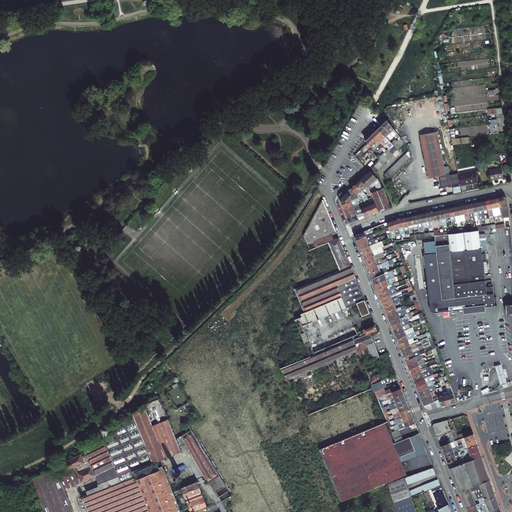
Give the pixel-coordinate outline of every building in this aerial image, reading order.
[(488,68),(488,60),(474,60),(474,65),(476,65),(477,68),(488,68)] [(439,76),(409,81),(416,121),(446,116),(439,76)] [(494,77),(461,80),(462,87),(484,85),(485,93),(487,93),(487,89),(495,88),(494,77)] [(456,112),(475,111),(474,99),(455,100),(456,112)] [(387,121),(382,125),(393,137),(396,141),(398,140),(400,138),(398,135),(397,136),(397,137),(396,138),(394,135),(395,135),(396,136),(398,134),(387,121)] [(500,133),(499,124),(491,125),(492,134),(500,133)] [(393,137),(382,125),(378,129),(390,142),(392,141),(390,139),(393,137)] [(487,125),(468,127),(469,136),(488,134),(487,125)] [(390,142),(378,129),(374,134),(386,146),(388,149),(390,147),(392,145),(390,142)] [(420,136),(428,179),(445,175),(436,133),(420,136)] [(386,146),(374,134),(370,137),(381,149),(383,147),(384,148),(386,146)] [(370,137),(365,141),(380,157),(383,154),(384,153),(381,149),(370,137)] [(500,170),(488,173),(490,181),(502,179),(500,170)] [(371,196),(372,198),(378,213),(390,208),(381,183),(373,174),(371,172),(370,171),(360,180),(368,188),(372,184),(375,192),(370,194),(371,194),(371,196)] [(460,185),(460,186),(474,183),(477,183),(475,171),(458,175),(460,185)] [(458,173),(445,175),(445,176),(440,178),(442,188),(460,185),(458,175),(458,173)] [(368,188),(360,180),(356,184),(365,194),(366,197),(371,194),(370,194),(368,188)] [(356,184),(351,188),(359,196),(360,198),(360,200),(362,199),(366,197),(365,194),(356,184)] [(342,205),(357,200),(360,198),(359,196),(351,188),(341,198),(340,201),(342,205)] [(503,197),(499,198),(502,214),(503,219),(508,218),(506,198),(503,197)] [(360,208),(362,213),(364,218),(369,216),(365,207),(363,200),(362,199),(360,200),(360,198),(357,200),(358,204),(360,208)] [(370,205),(373,215),(378,213),(372,198),(370,199),(372,204),(370,205)] [(357,200),(342,205),(344,210),(353,206),(357,205),(358,204),(357,200)] [(313,242),(337,233),(323,201),(303,236),(307,244),(313,242)] [(488,217),(485,201),(480,202),(483,216),(484,220),(488,219),(488,217)] [(365,207),(369,216),(373,215),(370,205),(365,207)] [(472,232),(469,219),(469,218),(468,213),(466,205),(462,206),(463,215),(465,214),(467,226),(465,226),(466,229),(466,232),(472,232)] [(344,210),(345,214),(355,211),(353,206),(344,210)] [(345,214),(347,219),(362,213),(360,208),(359,209),(355,211),(345,214)] [(347,219),(349,222),(351,223),(364,218),(362,213),(347,219)] [(394,235),(391,221),(386,223),(389,235),(392,234),(393,235),(390,236),(391,241),(396,240),(394,235)] [(368,232),(367,230),(355,235),(354,237),(356,241),(371,234),(370,232),(368,232)] [(481,261),(481,260),(486,260),(485,254),(487,254),(484,234),(478,235),(478,231),(472,232),(466,232),(462,233),(457,233),(452,234),(448,234),(443,235),(438,235),(434,236),(435,241),(425,243),(425,248),(427,247),(428,254),(424,255),(423,255),(430,310),(433,313),(452,311),(464,310),(466,311),(468,309),(479,308),(481,309),(483,308),(496,306),(495,298),(493,298),(492,287),(485,287),(483,270),(487,269),(486,260),(481,261)] [(313,242),(315,248),(328,243),(339,239),(337,233),(313,242)] [(371,234),(356,241),(358,246),(373,239),(371,234)] [(354,327),(332,336),(310,345),(303,327),(324,318),(357,304),(362,317),(369,314),(361,293),(339,239),(328,243),(340,272),(295,291),(300,302),(305,314),(301,315),(302,319),(295,322),(310,358),(280,370),(286,380),(358,352),(363,363),(379,357),(370,334),(377,331),(374,326),(361,331),(362,334),(359,336),(360,338),(353,341),(352,338),(358,336),(354,327)] [(373,239),(358,246),(360,250),(375,244),(373,239)] [(360,250),(362,255),(381,247),(379,242),(375,244),(360,250)] [(362,255),(364,260),(379,254),(383,252),(381,247),(362,255)] [(364,260),(366,265),(375,261),(374,259),(380,256),(379,254),(364,260)] [(366,265),(368,270),(383,263),(382,261),(376,263),(375,261),(366,265)] [(368,270),(370,275),(385,268),(383,263),(368,270)] [(385,268),(370,275),(371,279),(379,276),(384,274),(386,273),(387,273),(391,271),(392,270),(390,266),(385,268)] [(371,279),(374,285),(387,280),(384,274),(379,276),(371,279)] [(374,285),(376,290),(389,285),(391,284),(392,284),(390,279),(387,280),(374,285)] [(376,290),(378,295),(388,291),(391,289),(394,288),(392,284),(391,284),(392,287),(390,287),(389,285),(376,290)] [(388,291),(378,295),(380,299),(390,295),(394,293),(396,293),(394,288),(391,289),(392,291),(389,293),(388,291)] [(380,299),(381,304),(391,299),(399,296),(399,295),(400,294),(399,291),(396,293),(394,293),(395,295),(390,297),(390,295),(380,299)] [(381,304),(383,308),(393,304),(399,302),(398,300),(397,301),(397,300),(392,302),(391,299),(381,304)] [(383,308),(387,317),(396,313),(401,311),(400,308),(395,310),(393,304),(383,308)] [(387,317),(389,322),(399,317),(404,315),(405,315),(407,314),(408,314),(407,312),(402,314),(401,313),(397,315),(396,313),(387,317)] [(389,322),(391,326),(405,320),(408,319),(409,319),(407,314),(405,315),(404,315),(406,318),(404,319),(404,318),(400,320),(399,317),(389,322)] [(310,345),(332,336),(324,318),(303,327),(310,345)] [(405,320),(391,326),(392,331),(404,326),(403,323),(406,322),(405,320)] [(392,331),(394,335),(406,331),(405,328),(408,327),(407,325),(404,326),(392,331)] [(394,335),(396,340),(408,335),(407,332),(410,331),(409,329),(406,331),(394,335)] [(408,335),(396,340),(398,344),(413,339),(412,337),(409,338),(408,335)] [(413,339),(398,344),(399,346),(400,349),(409,345),(412,344),(411,341),(413,340),(413,339)] [(400,349),(401,353),(416,347),(415,345),(410,347),(409,345),(400,349)] [(401,353),(403,357),(416,352),(418,351),(418,350),(422,349),(421,346),(416,347),(401,353)] [(416,352),(403,357),(405,361),(415,357),(422,355),(421,352),(417,354),(416,352)] [(405,361),(407,366),(417,362),(415,357),(405,361)] [(407,366),(408,370),(418,366),(424,364),(423,363),(422,363),(421,362),(417,364),(417,362),(407,366)] [(501,365),(495,367),(500,386),(507,385),(501,365)] [(418,366),(408,370),(410,375),(420,371),(423,370),(422,367),(419,368),(418,366)] [(420,371),(410,375),(412,379),(422,375),(425,374),(424,371),(421,373),(420,371)] [(422,375),(412,379),(414,384),(423,379),(427,378),(426,376),(423,377),(422,375)] [(423,379),(414,384),(415,388),(426,384),(428,383),(427,380),(424,381),(423,379)] [(375,392),(383,389),(380,382),(371,385),(375,392)] [(375,392),(377,399),(400,389),(398,383),(383,389),(375,392)] [(415,388),(417,393),(428,389),(426,384),(415,388)] [(445,388),(446,391),(447,394),(451,405),(454,404),(455,403),(449,387),(445,388)] [(377,399),(379,404),(402,395),(401,392),(400,389),(377,399)] [(417,393),(419,397),(430,393),(431,392),(436,391),(435,389),(429,391),(428,389),(417,393)] [(430,393),(419,397),(421,402),(431,398),(433,397),(431,392),(430,393)] [(381,409),(404,400),(402,395),(379,404),(381,409)] [(446,406),(443,396),(438,398),(439,401),(441,408),(446,406)] [(83,453),(62,463),(66,472),(76,468),(82,482),(94,477),(99,487),(85,492),(87,496),(81,498),(86,511),(198,511),(207,508),(197,482),(182,489),(180,478),(181,475),(179,473),(177,473),(176,474),(176,476),(178,478),(178,493),(179,497),(178,498),(183,511),(184,510),(185,511),(180,511),(164,469),(161,471),(158,463),(163,461),(165,466),(168,465),(166,459),(181,453),(176,439),(174,435),(159,397),(156,397),(104,437),(105,438),(82,450),(83,453)] [(421,402),(423,406),(433,403),(431,398),(421,402)] [(385,413),(393,410),(406,405),(404,400),(381,409),(383,414),(385,413)] [(423,406),(424,410),(425,411),(427,412),(441,408),(439,401),(433,403),(423,406)] [(393,410),(395,415),(408,409),(406,405),(393,410)] [(394,417),(395,421),(410,415),(408,409),(395,415),(387,418),(386,419),(386,423),(387,424),(389,423),(387,420),(394,417)] [(410,415),(395,421),(397,425),(412,419),(410,415)] [(412,419),(397,425),(395,426),(396,429),(392,431),(391,428),(389,429),(391,434),(401,430),(409,426),(414,424),(412,419)] [(437,421),(440,430),(445,428),(442,420),(437,421)] [(440,430),(437,421),(430,423),(434,432),(440,430)] [(326,446),(319,449),(340,502),(406,475),(400,462),(415,452),(409,439),(405,440),(394,444),(386,423),(327,447),(326,446)] [(434,432),(436,435),(450,430),(449,427),(445,428),(440,430),(434,432)] [(405,440),(401,430),(391,434),(394,444),(405,440)] [(436,435),(438,440),(452,435),(450,430),(436,435)] [(181,437),(221,502),(231,496),(191,432),(181,437)] [(460,441),(462,443),(475,438),(473,433),(465,436),(454,440),(456,445),(458,445),(457,442),(460,441)] [(426,453),(419,435),(409,439),(415,452),(400,462),(400,463),(426,453)] [(287,438),(274,446),(281,457),(294,449),(287,438)] [(458,450),(461,449),(476,443),(475,438),(462,443),(463,446),(459,447),(458,445),(456,445),(458,450)] [(440,445),(442,451),(456,445),(454,440),(440,445)] [(462,456),(478,449),(476,443),(461,449),(462,452),(461,453),(462,456)] [(442,451),(444,456),(453,452),(456,451),(458,450),(456,445),(442,451)] [(446,462),(449,467),(481,456),(478,449),(462,456),(461,456),(446,462)] [(444,456),(446,462),(461,456),(458,450),(456,451),(457,454),(454,455),(453,452),(444,456)] [(337,511),(332,501),(330,502),(317,476),(308,481),(294,454),(282,460),(309,511),(337,511)] [(477,487),(476,484),(479,483),(485,500),(495,496),(481,456),(449,467),(458,491),(469,487),(473,486),(474,488),(477,487)] [(59,476),(58,476),(64,490),(82,482),(76,468),(66,472),(59,476)] [(56,469),(31,480),(43,511),(73,511),(64,490),(58,476),(59,476),(56,469)] [(403,479),(405,486),(435,475),(433,469),(403,479)] [(414,511),(410,498),(408,492),(405,486),(403,479),(388,485),(396,511),(414,511)] [(410,498),(431,490),(440,487),(438,481),(408,492),(410,498)] [(440,487),(431,490),(439,510),(448,506),(440,487)] [(458,491),(465,507),(475,503),(469,487),(458,491)] [(499,508),(495,496),(485,500),(479,502),(480,506),(482,510),(482,511),(487,511),(488,511),(490,511),(492,510),(493,510),(499,508)] [(465,507),(467,511),(480,506),(479,502),(475,503),(465,507)]
